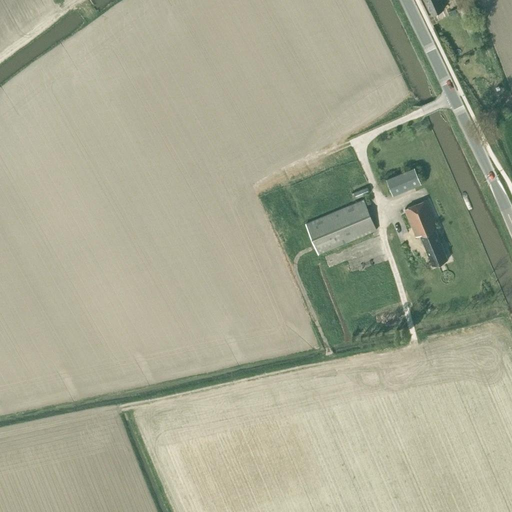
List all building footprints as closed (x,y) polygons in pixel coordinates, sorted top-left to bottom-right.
[(426,0),(432,13),(444,8),(440,0),(426,0)] [(393,193),(421,182),(415,166),(386,178),(393,193)] [(355,198),(370,192),(367,186),(352,192),(355,198)] [(364,198),(306,222),(318,253),(376,229),(364,198)] [(448,258),(441,242),(435,228),(437,227),(436,223),(426,199),(404,208),(416,236),(420,234),(433,265),(448,258)]
